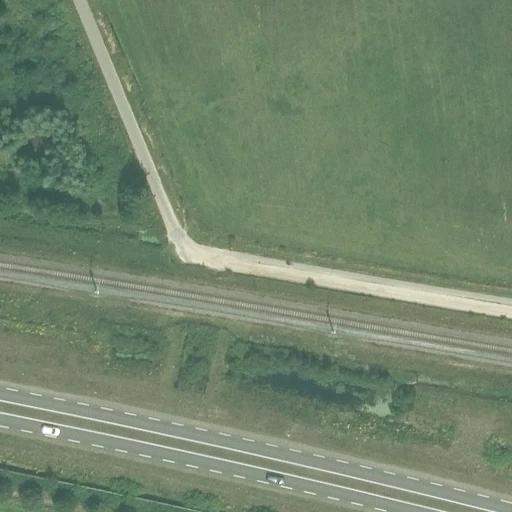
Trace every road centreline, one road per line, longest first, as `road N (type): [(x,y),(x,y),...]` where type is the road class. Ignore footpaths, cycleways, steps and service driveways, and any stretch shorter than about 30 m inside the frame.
road 1 (primary): [(511,509),(0,395)]
road 2 (primary): [(0,420),(417,511)]
road 3 (track): [(511,313),(205,260),(181,245)]
road 4 (unclassified): [(181,245),(77,0)]
